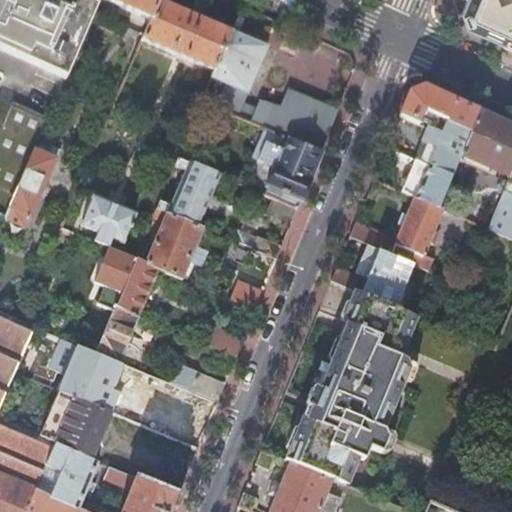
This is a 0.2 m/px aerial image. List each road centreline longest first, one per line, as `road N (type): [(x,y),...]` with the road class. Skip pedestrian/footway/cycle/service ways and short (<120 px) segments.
road 1 (residential): [(207,511),(402,39)]
road 2 (secondary): [(511,87),(402,39)]
